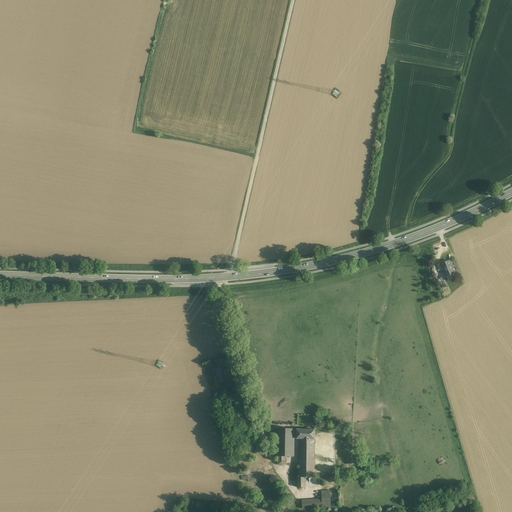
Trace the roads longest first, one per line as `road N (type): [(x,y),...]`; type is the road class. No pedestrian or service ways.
road 1 (primary): [(230,277),(367,253),(511,191)]
road 2 (track): [(293,0),(232,269)]
road 3 (primary): [(0,274),(230,277)]
